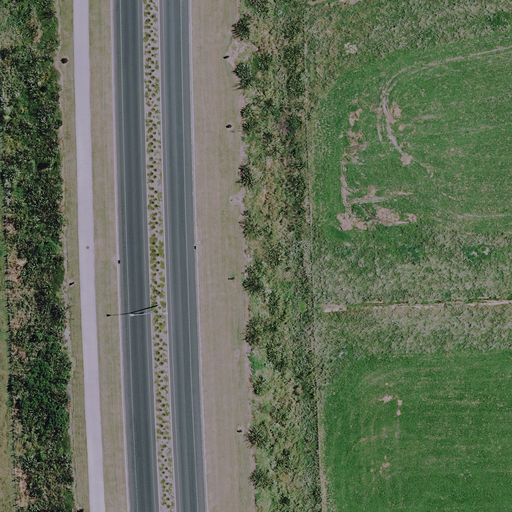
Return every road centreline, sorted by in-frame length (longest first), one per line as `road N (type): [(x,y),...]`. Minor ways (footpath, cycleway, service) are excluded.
road 1 (secondary): [(173,0),(173,176),(191,511)]
road 2 (secondary): [(146,511),(124,0)]
